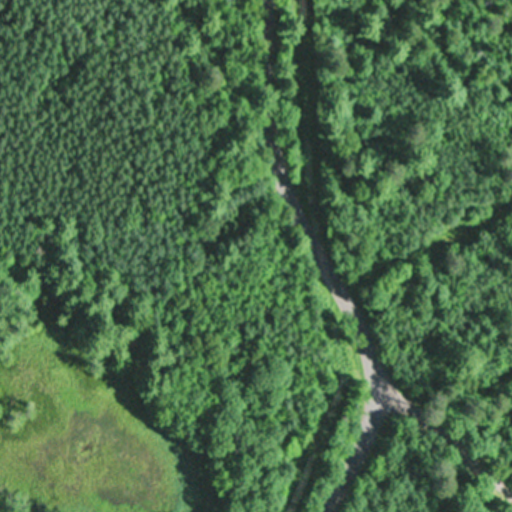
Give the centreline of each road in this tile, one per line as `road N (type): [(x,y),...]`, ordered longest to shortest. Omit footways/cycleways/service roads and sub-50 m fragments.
road 1 (residential): [(265,0),(270,147),(370,368),(364,423),(320,511)]
road 2 (residential): [(371,385),(511,493)]
